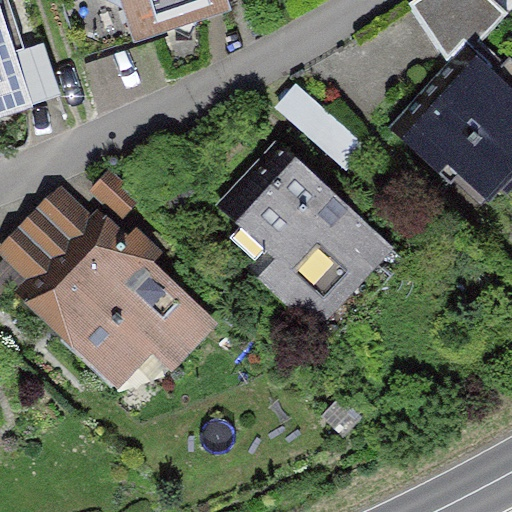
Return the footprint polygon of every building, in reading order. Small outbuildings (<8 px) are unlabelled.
[(229,0),(125,0),(137,36),(232,6),(229,0)] [(414,0),(413,1),(450,56),(509,16),(498,0),(414,0)] [(0,7),(0,111),(35,98),(0,7)] [(511,70),(483,48),(427,120),(511,185),(511,70)] [(356,160),(371,137),(298,89),(284,112),(356,160)] [(431,274),(310,166),(243,241),(364,348),(431,274)] [(236,332),(110,233),(56,302),(182,400),(236,332)] [(0,404),(0,435),(15,420),(0,404)]
